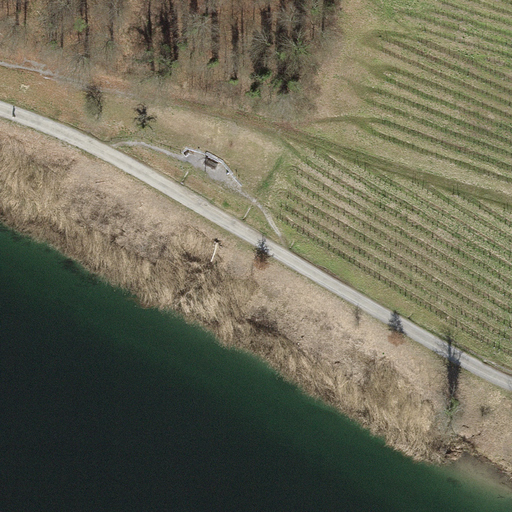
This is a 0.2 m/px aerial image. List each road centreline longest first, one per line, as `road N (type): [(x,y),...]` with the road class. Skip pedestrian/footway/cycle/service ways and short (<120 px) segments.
road 1 (track): [(511,385),(98,146),(0,109)]
road 2 (track): [(0,59),(214,107),(511,202)]
